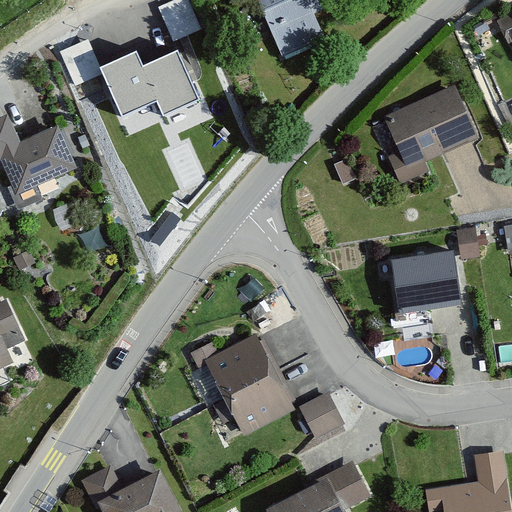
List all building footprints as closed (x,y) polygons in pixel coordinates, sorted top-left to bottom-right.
[(189,0),(173,0),(158,7),(174,44),(203,31),(189,0)] [(335,0),(258,0),(281,57),(322,40),(310,11),(336,1),(335,0)] [(511,7),(490,18),(500,39),(511,32),(511,7)] [(88,39),(59,53),(76,88),(105,74),(102,69),(88,39)] [(138,53),(102,69),(105,74),(122,116),(156,101),(163,117),(200,101),(179,54),(145,68),(138,53)] [(452,82),(378,113),(394,151),(385,155),(397,183),(427,171),(422,158),(475,137),(452,82)] [(7,113),(0,115),(0,158),(0,159),(14,193),(76,169),(59,126),(18,142),(7,113)] [(474,227),(457,229),(460,256),(477,255),(474,227)] [(452,244),(383,254),(392,316),(461,305),(452,244)] [(5,297),(0,298),(0,364),(10,360),(3,341),(20,335),(5,297)] [(210,337),(186,348),(194,365),(203,361),(238,435),(293,409),(254,328),(214,346),(210,337)] [(323,386),(294,399),(312,437),(341,424),(323,386)] [(475,479),(423,486),(427,511),(442,510),(442,511),(508,511),(499,447),(471,451),(475,479)] [(108,461),(77,475),(87,497),(97,493),(105,511),(181,511),(159,463),(117,481),(108,461)] [(351,462),(262,505),(265,511),(343,511),(341,507),(367,495),(351,462)] [(50,511),(58,500),(49,494),(41,506),(49,511),(50,511)]
